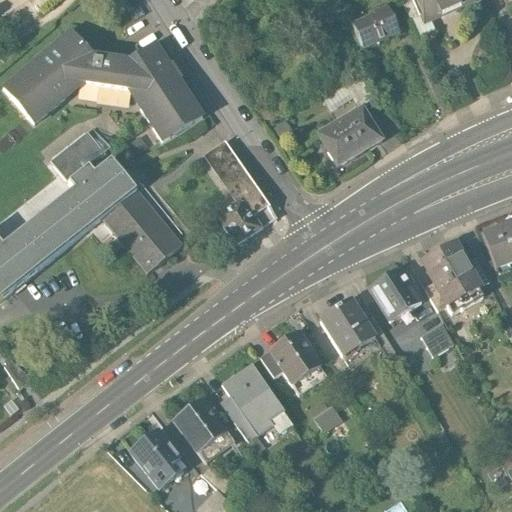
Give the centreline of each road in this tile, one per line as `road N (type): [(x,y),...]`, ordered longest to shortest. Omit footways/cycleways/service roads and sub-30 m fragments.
road 1 (primary): [(0,492),(322,248)]
road 2 (residential): [(322,248),(164,0)]
road 3 (primary): [(511,119),(479,132),(398,203)]
road 4 (primary): [(398,203),(511,153)]
